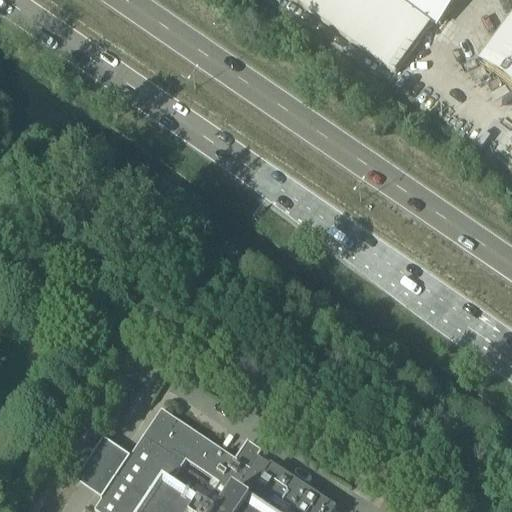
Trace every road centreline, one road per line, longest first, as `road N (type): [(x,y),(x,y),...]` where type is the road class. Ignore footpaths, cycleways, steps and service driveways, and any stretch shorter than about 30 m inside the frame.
road 1 (primary): [(4,0),(511,349)]
road 2 (primary): [(511,263),(121,0)]
